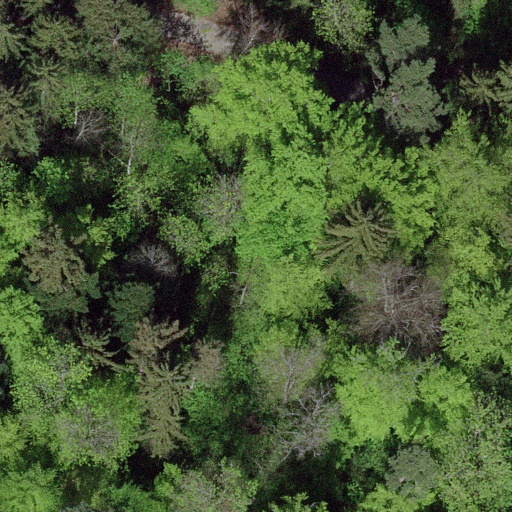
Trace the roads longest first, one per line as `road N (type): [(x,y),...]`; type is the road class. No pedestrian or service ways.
road 1 (unclassified): [(0,8),(78,12),(257,54),(511,175)]
road 2 (track): [(0,254),(67,264),(119,301),(209,394),(287,511)]
road 3 (track): [(0,217),(158,122),(201,41)]
